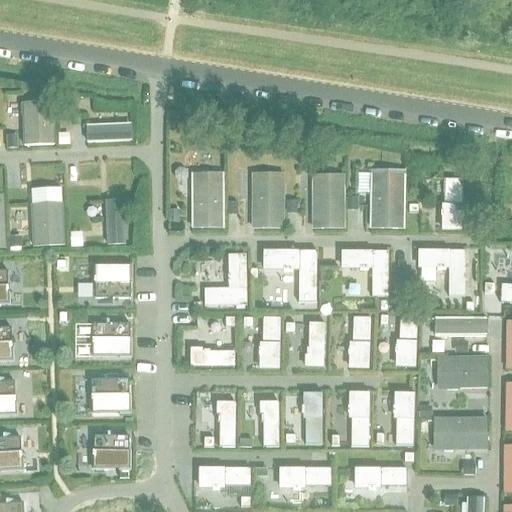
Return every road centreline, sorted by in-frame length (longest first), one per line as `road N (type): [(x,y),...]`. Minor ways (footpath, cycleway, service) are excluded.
road 1 (unclassified): [(511,124),(0,40)]
road 2 (track): [(489,484),(487,356)]
road 3 (track): [(417,511),(417,486),(489,484),(489,511)]
